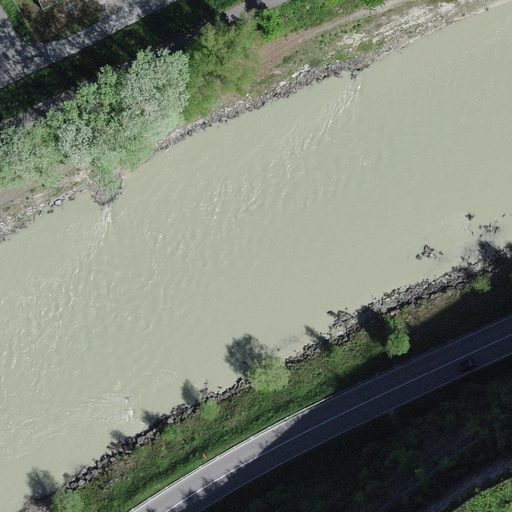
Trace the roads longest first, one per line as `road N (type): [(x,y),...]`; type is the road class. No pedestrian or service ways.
road 1 (tertiary): [(511,332),(253,457),(163,511)]
road 2 (unclassified): [(156,0),(0,79)]
